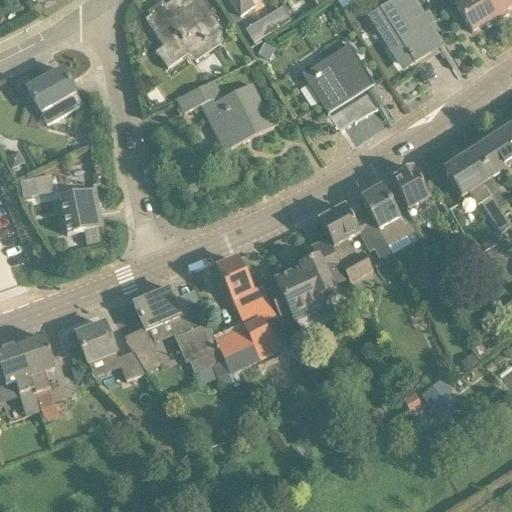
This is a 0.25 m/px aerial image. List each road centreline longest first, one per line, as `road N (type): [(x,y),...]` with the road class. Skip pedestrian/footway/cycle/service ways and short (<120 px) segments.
road 1 (secondary): [(157,269),(335,189),(511,74)]
road 2 (residential): [(157,269),(90,16)]
road 3 (secondary): [(0,330),(157,269)]
